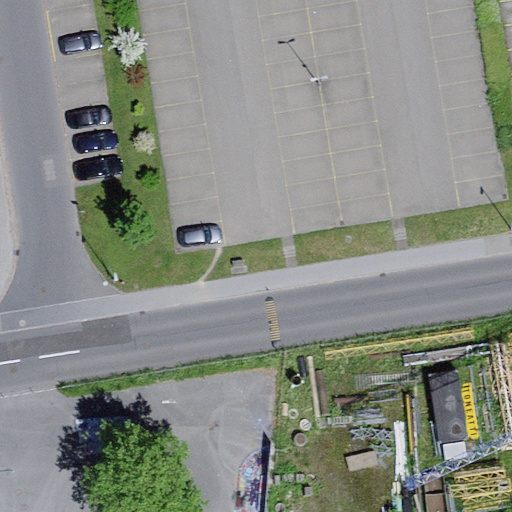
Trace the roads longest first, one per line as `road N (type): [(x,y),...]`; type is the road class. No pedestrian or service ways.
road 1 (residential): [(69,354),(511,286)]
road 2 (residential): [(10,0),(69,354)]
